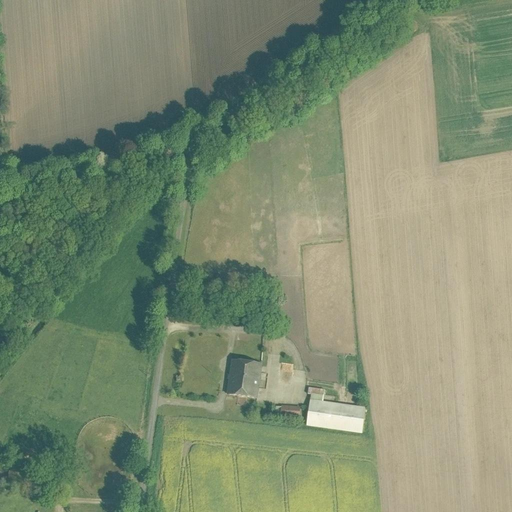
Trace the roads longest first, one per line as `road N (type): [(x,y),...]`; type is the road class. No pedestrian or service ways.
road 1 (unclassified): [(139,511),(195,147)]
road 2 (unclassified): [(195,147),(383,31),(403,16),(408,0)]
road 3 (unclassified): [(0,190),(195,147)]
